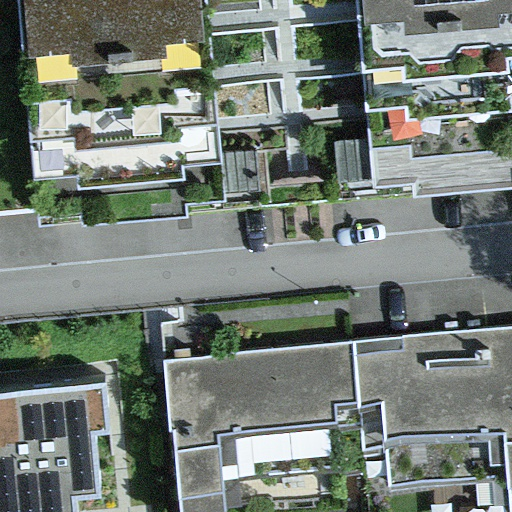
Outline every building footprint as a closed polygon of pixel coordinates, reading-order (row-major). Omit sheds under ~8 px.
[(30,0),(34,32),(213,18),(211,0),(30,0)] [(511,0),(401,0),(369,3),(374,62),(511,50),(511,0)] [(34,32),(38,91),(218,76),(213,18),(34,32)] [(511,50),(374,62),(379,121),(511,109),(511,50)] [(38,91),(43,149),(222,134),(218,76),(38,91)] [(511,109),(379,121),(384,180),(511,169),(511,109)] [(43,149),(48,207),(227,193),(222,134),(43,149)] [(511,511),(511,331),(171,370),(186,511),(511,511)] [(105,370),(0,380),(0,511),(79,511),(77,480),(101,478),(95,422),(110,420),(105,370)]
